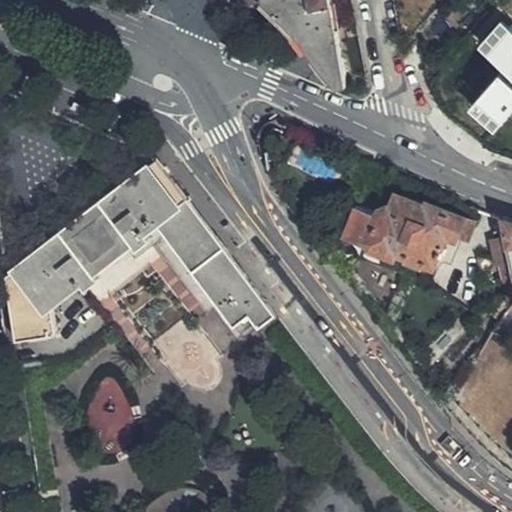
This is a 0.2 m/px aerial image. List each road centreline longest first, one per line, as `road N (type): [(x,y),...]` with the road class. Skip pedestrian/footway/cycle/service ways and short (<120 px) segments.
road 1 (secondary): [(203,143),(429,438),(511,509)]
road 2 (tertiary): [(188,92),(230,81),(270,87),(388,141)]
road 3 (secondary): [(188,92),(155,45),(47,0)]
road 4 (residential): [(388,141),(393,110),(374,0)]
road 5 (tertiary): [(388,141),(511,192)]
road 6 (secondary): [(0,42),(120,95)]
